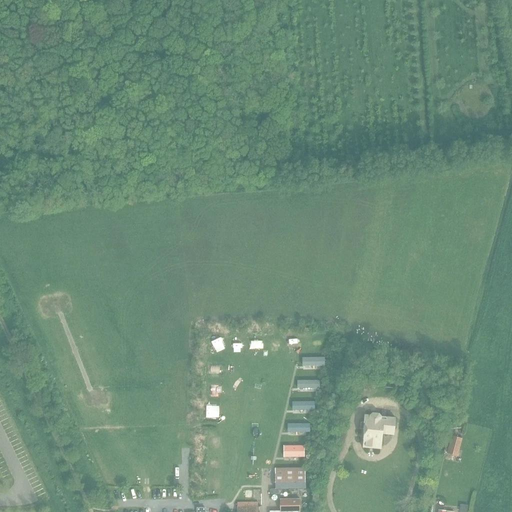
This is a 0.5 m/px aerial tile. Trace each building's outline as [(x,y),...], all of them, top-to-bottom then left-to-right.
[(405,371),(384,369),(383,387),(403,389),(405,371)] [(394,435),(395,418),(381,416),(378,414),(372,413),(370,415),(365,415),(363,428),(365,429),(363,447),(381,449),(382,434),(394,435)] [(457,455),(461,438),(452,435),(447,452),(457,455)] [(277,467),(277,488),(306,488),(306,467),(277,467)] [(300,500),(288,500),(280,500),(280,511),(290,511),(300,511),(300,500)] [(237,511),(258,511),(258,503),(237,503),(237,511)]
